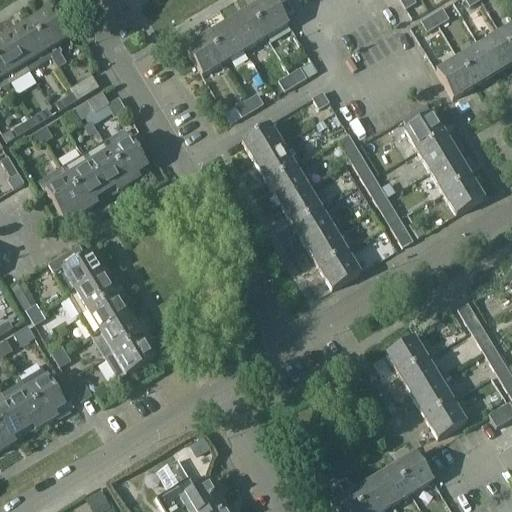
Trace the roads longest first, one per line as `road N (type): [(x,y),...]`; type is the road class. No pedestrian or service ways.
road 1 (residential): [(288,342),(87,0)]
road 2 (residential): [(288,342),(511,225)]
road 3 (residential): [(16,511),(216,386)]
road 4 (residential): [(290,511),(216,386)]
